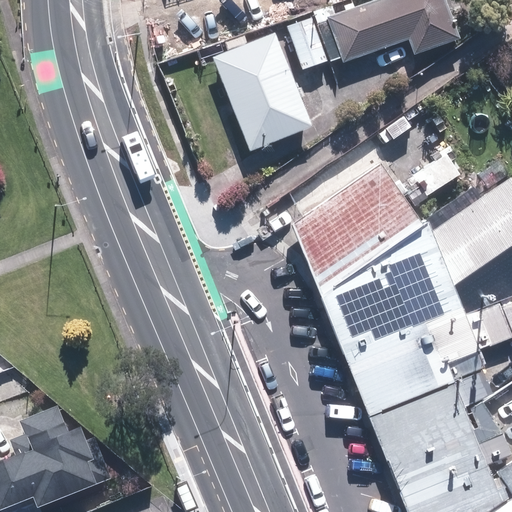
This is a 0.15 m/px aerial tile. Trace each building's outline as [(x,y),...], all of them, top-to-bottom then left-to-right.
[(343,62),(409,39),(414,54),(460,37),(446,0),(372,0),(326,17),(343,62)] [(289,30),(302,69),(327,60),(314,21),(289,30)] [(275,31),(212,57),(249,150),(312,125),(275,31)] [(301,247),(407,511),(511,511),(511,461),(492,475),(487,463),(511,455),(502,433),(481,402),(471,409),(478,428),(473,429),(454,380),(486,366),(481,351),(511,337),(511,300),(465,313),(454,287),(511,248),(511,180),(510,178),(432,231),(428,223),(426,226),(380,163),(292,225),(301,247)] [(0,509),(33,496),(38,506),(106,478),(84,425),(69,432),(59,408),(20,424),(24,434),(9,439),(17,457),(0,464),(0,509)]
